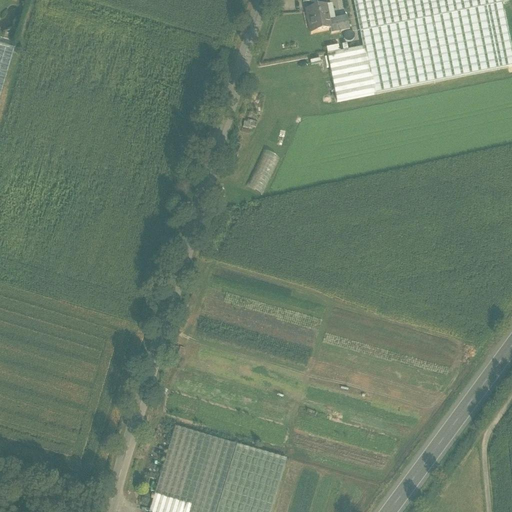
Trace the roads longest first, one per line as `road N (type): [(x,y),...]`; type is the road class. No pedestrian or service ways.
road 1 (tertiary): [(104,511),(262,0)]
road 2 (primary): [(389,511),(511,345)]
